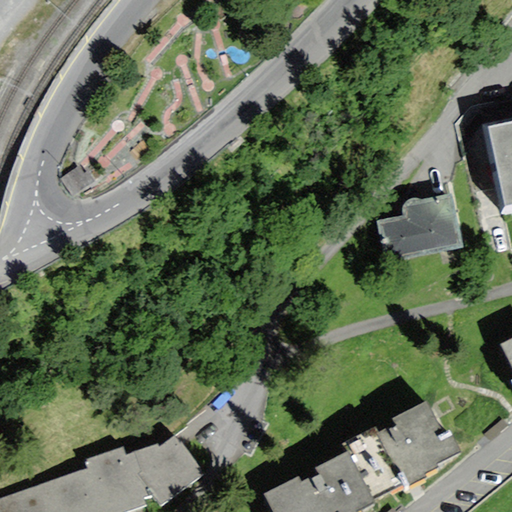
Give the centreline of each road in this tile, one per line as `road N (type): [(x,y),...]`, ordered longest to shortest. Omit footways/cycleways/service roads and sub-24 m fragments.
road 1 (residential): [(511,44),(277,315),(261,370)]
road 2 (residential): [(41,238),(157,178),(262,96),(359,0)]
road 3 (residential): [(141,0),(80,85),(40,163),(41,238)]
road 4 (residential): [(511,288),(382,321),(261,370)]
road 5 (residential): [(261,370),(210,501),(194,511)]
road 6 (residential): [(417,511),(511,435)]
